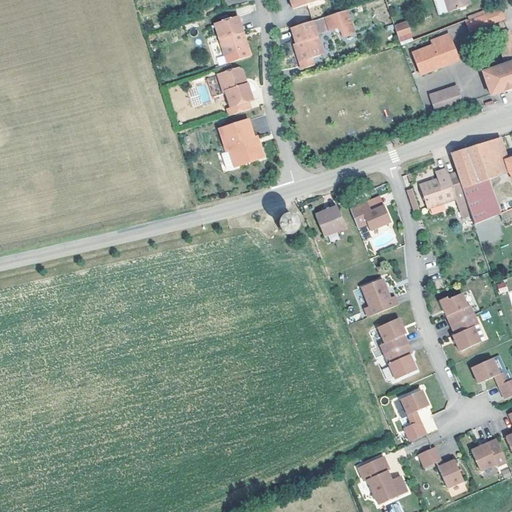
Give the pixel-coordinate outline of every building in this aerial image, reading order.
[(465,0),(443,0),(448,12),(467,5),(465,0)] [(345,6),(292,23),(296,39),(294,40),(299,57),(319,51),(316,43),(319,42),(315,30),(335,24),(338,26),(340,33),(352,29),(345,6)] [(500,8),(466,21),(470,31),(504,17),(500,8)] [(236,29),(239,28),(233,12),(210,19),(223,60),(246,53),(241,36),(238,35),(236,29)] [(405,22),(392,27),(396,36),(408,31),(405,22)] [(411,37),(408,31),(396,36),(398,41),(411,37)] [(420,74),(441,66),(436,55),(453,48),(448,34),(432,41),(433,45),(412,53),(420,74)] [(503,53),(511,50),(511,43),(510,38),(500,42),(503,53)] [(458,59),(453,48),(436,55),(441,66),(458,59)] [(511,61),(511,50),(503,53),(500,54),(504,64),(511,61)] [(253,95),(248,78),(247,78),(242,61),(217,68),(223,87),(224,87),(228,102),(248,96),(253,95)] [(511,86),(511,61),(504,64),(483,71),(490,94),(508,88),(511,86)] [(427,95),(434,113),(462,103),(456,85),(427,95)] [(248,96),(228,102),(227,102),(229,110),(251,104),(248,96)] [(259,152),(256,141),(251,142),(248,132),(251,132),(246,115),(215,124),(221,146),(223,146),(228,161),(259,152)] [(253,131),(251,132),(248,132),(251,142),(256,141),(253,131)] [(507,158),(500,136),(485,141),(497,175),(508,171),(504,159),(507,158)] [(497,175),(485,141),(451,152),(458,172),(463,186),(463,187),(478,182),(497,175)] [(461,187),(463,186),(458,172),(448,175),(446,168),(436,172),(438,178),(420,185),(427,207),(455,198),(458,206),(467,203),(461,187)] [(490,217),(478,182),(463,187),(463,186),(461,187),(467,203),(474,223),(490,217)] [(412,187),(407,188),(415,210),(419,209),(412,187)] [(368,202),(351,209),(358,227),(367,223),(370,231),(391,222),(385,206),(372,211),(368,202)] [(316,214),(324,236),(345,227),(337,206),(316,214)] [(287,209),(285,210),(283,212),(281,215),(281,218),(282,221),(283,223),(286,225),(288,226),(291,226),(294,225),(297,224),(298,221),(299,218),(299,215),(298,213),(296,210),(293,209),(290,208),(287,209)] [(359,228),(362,237),(370,235),(367,226),(359,228)] [(498,240),(497,232),(478,234),(479,241),(498,240)] [(364,308),(368,316),(398,304),(394,295),(389,297),(381,277),(360,286),(368,305),(364,308)] [(500,293),(507,290),(505,282),(497,284),(500,293)] [(452,323),(475,313),(470,304),(468,305),(462,291),(449,298),(448,295),(440,299),(452,323)] [(475,313),(452,323),(456,332),(454,334),(461,350),(482,340),(475,325),(479,323),(475,313)] [(384,354),(407,343),(403,334),(405,333),(398,317),(377,326),(384,341),(380,344),(384,354)] [(407,343),(384,354),(395,378),(416,369),(409,354),(411,352),(407,343)] [(496,375),(506,397),(511,394),(511,378),(508,380),(503,370),(500,372),(493,356),(472,366),(480,382),(496,375)] [(405,426),(411,440),(427,433),(417,410),(430,404),(422,388),(402,398),(413,422),(405,426)] [(506,461),(496,438),(471,449),(480,470),(496,463),(497,465),(506,461)] [(434,446),(421,452),(427,466),(436,462),(440,460),(434,446)] [(384,454),(358,464),(364,478),(368,477),(379,502),(408,489),(400,473),(389,478),(387,475),(390,473),(387,469),(389,467),(384,454)] [(442,464),(438,466),(447,487),(463,480),(454,459),(442,464)] [(402,511),(398,502),(388,507),(390,511),(402,511)]
